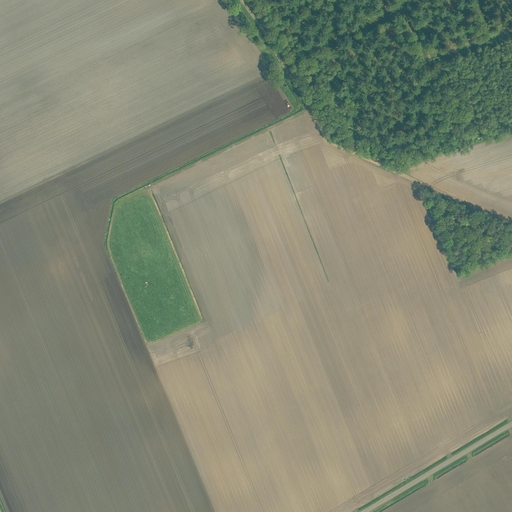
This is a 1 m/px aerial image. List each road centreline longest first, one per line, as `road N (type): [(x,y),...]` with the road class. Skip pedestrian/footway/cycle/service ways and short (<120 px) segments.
road 1 (track): [(511,218),(324,139),(277,57)]
road 2 (unclassified): [(365,511),(511,423)]
